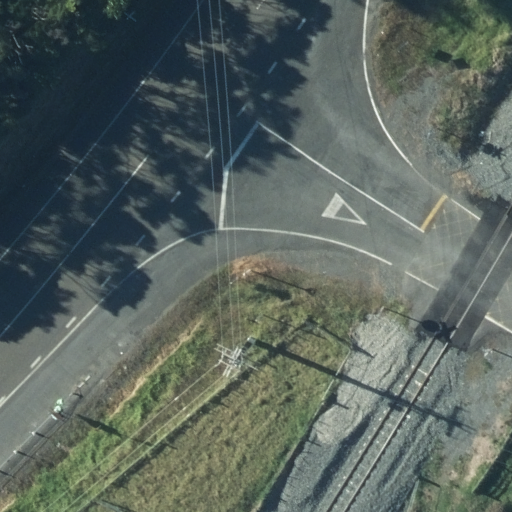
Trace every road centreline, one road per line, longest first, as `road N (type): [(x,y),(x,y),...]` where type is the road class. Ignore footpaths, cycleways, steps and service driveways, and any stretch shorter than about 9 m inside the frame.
road 1 (tertiary): [(204,81),(511,294)]
road 2 (primary): [(0,337),(204,81)]
